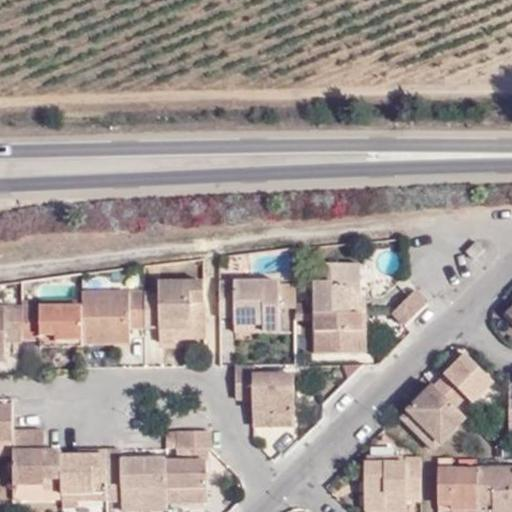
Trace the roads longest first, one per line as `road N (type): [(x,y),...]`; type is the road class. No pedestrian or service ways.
road 1 (secondary): [(0,182),(500,154)]
road 2 (secondary): [(500,154),(234,143),(0,149)]
road 3 (residential): [(284,488),(235,441),(209,381),(0,381)]
road 4 (residential): [(299,474),(463,314)]
